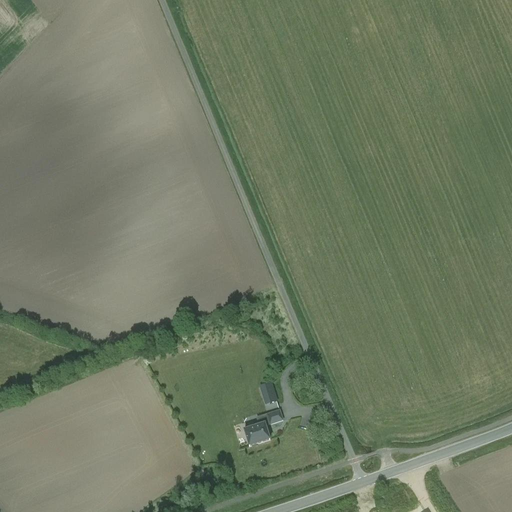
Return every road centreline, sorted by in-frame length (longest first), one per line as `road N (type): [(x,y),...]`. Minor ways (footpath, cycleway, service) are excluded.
road 1 (unclassified): [(160,0),(362,483)]
road 2 (unclassified): [(362,483),(511,429)]
